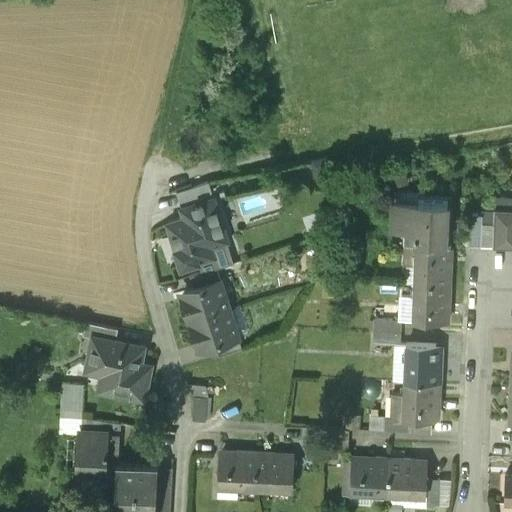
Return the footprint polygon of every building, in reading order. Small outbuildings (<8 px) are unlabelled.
[(227,243),(213,201),(181,211),(184,222),(167,227),(181,269),(213,259),(209,249),(227,243)] [(417,244),(435,245),(435,240),(442,241),(443,224),(447,224),(448,204),(418,203),(418,205),(394,204),(393,228),(417,229),(417,235),(415,235),(415,239),(417,239),(417,244)] [(469,246),(493,247),(494,223),(482,223),(482,215),(470,215),(469,246)] [(511,224),(494,223),(493,247),(511,247),(511,224)] [(416,283),(416,282),(449,283),(450,263),(445,263),(446,245),(435,245),(417,244),(406,244),(404,282),(416,283)] [(193,290),(220,282),(216,271),(189,279),(193,290)] [(229,310),(220,282),(179,295),(188,323),(229,310)] [(449,283),(416,282),(416,283),(415,296),(402,295),(401,319),(401,321),(442,323),(443,306),(449,306),(449,283)] [(229,310),(188,323),(197,352),(238,339),(229,310)] [(401,319),(374,318),(373,330),(401,331),(401,321),(401,319)] [(93,338),(113,342),(115,330),(83,324),(80,338),(92,340),(93,338)] [(400,343),(401,331),(373,330),(373,343),(393,344),(400,344),(400,343)] [(113,342),(93,338),(92,340),(88,360),(101,363),(95,391),(142,401),(147,372),(139,370),(142,349),(113,342)] [(241,350),(238,339),(211,348),(214,359),(241,350)] [(392,380),(405,381),(439,382),(440,361),(434,361),(435,345),(400,343),(400,344),(393,344),(392,380)] [(439,382),(405,381),(404,393),(392,392),(391,418),(431,420),(432,404),(438,404),(439,382)] [(83,386),(62,385),(61,409),(81,411),(83,386)] [(191,421),(205,422),(206,399),(193,398),(191,421)] [(431,431),(431,420),(391,418),(385,417),(385,429),(431,431)] [(118,437),(119,425),(80,418),(79,435),(118,437)] [(324,427),(304,426),(303,440),(324,441),(324,427)] [(349,429),(327,428),(325,450),(348,451),(349,429)] [(117,466),(118,466),(118,437),(79,435),(78,483),(115,486),(117,466)] [(255,486),(256,453),(234,452),(234,458),(218,458),(217,485),(255,486)] [(256,453),(255,486),(292,488),(293,461),(277,460),(277,454),(256,453)] [(388,492),(390,458),(368,458),(368,463),(351,463),(351,490),(388,492)] [(390,458),(388,492),(425,494),(426,478),(426,466),(410,465),(410,459),(390,458)] [(153,511),(156,468),(136,466),(118,466),(117,466),(115,486),(113,511),(153,511)] [(439,479),(426,478),(425,494),(425,503),(438,503),(439,479)]
